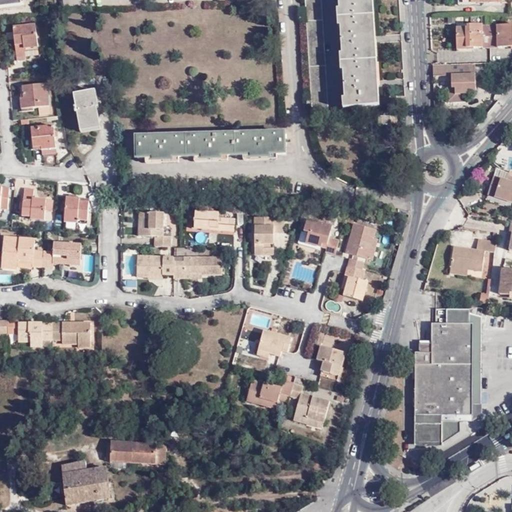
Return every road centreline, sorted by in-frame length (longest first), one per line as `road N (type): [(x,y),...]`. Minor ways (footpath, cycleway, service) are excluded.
road 1 (residential): [(314,315),(252,297),(183,307),(112,297)]
road 2 (unknown): [(326,180),(144,180)]
road 3 (tertiary): [(430,187),(387,337)]
road 4 (residential): [(432,154),(422,122),(414,0)]
road 5 (tertiary): [(384,352),(350,469)]
